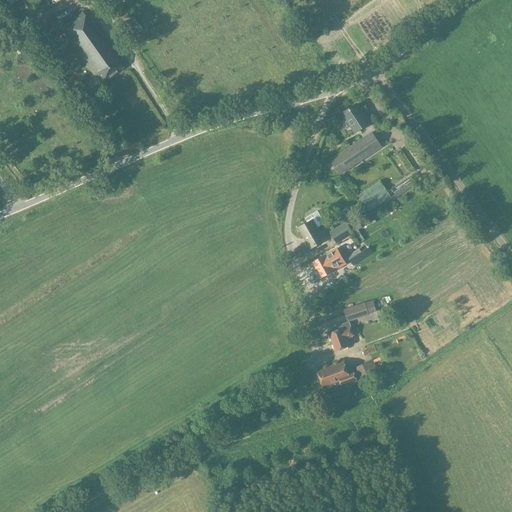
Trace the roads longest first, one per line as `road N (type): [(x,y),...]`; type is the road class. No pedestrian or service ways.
road 1 (track): [(189,466),(369,411),(511,313)]
road 2 (unclassified): [(0,215),(188,134),(289,103)]
road 3 (track): [(71,511),(291,384)]
road 4 (unclassified): [(311,364),(313,329),(286,229),(315,130)]
road 5 (unclassified): [(336,89),(367,76),(460,0)]
